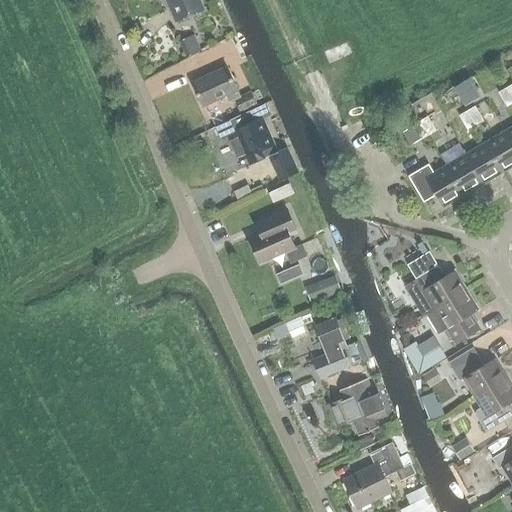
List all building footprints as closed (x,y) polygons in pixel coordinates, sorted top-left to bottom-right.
[(168,0),(177,20),(203,8),(199,0),(168,0)] [(178,43),(185,58),(201,51),(194,36),(178,43)] [(227,67),(191,84),(202,109),(239,93),(227,67)] [(463,108),(473,103),(469,96),(476,91),(470,79),(453,88),(463,108)] [(511,103),(511,98),(506,88),(498,93),(506,107),(511,103)] [(251,93),(234,101),(239,113),(256,105),(251,93)] [(266,104),(213,128),(215,127),(220,138),(227,135),(239,162),(247,158),(250,165),(265,158),(264,158),(268,156),(278,152),(275,146),(276,145),(264,119),(271,115),(266,104)] [(474,107),(466,111),(475,126),(483,121),(474,107)] [(475,126),(466,111),(458,116),(467,130),(475,126)] [(427,117),(419,122),(428,136),(436,131),(427,117)] [(419,122),(411,126),(402,132),(410,146),(428,136),(419,122)] [(511,144),(504,131),(484,143),(502,173),(511,166),(511,144)] [(484,143),(465,154),(482,184),(502,173),(484,143)] [(439,156),(445,166),(463,196),(482,184),(465,154),(459,145),(439,156)] [(278,152),(268,156),(280,181),(298,173),(297,171),(287,149),(286,147),(278,152)] [(463,196),(445,166),(433,173),(428,164),(408,176),(423,203),(435,196),(442,208),(463,196)] [(289,186),(268,195),(273,205),(293,195),(289,186)] [(302,244),(294,247),(289,236),(297,232),(288,210),(254,225),(259,236),(250,240),(260,264),(285,253),(290,265),(307,257),(302,244)] [(427,253),(419,258),(424,268),(433,262),(427,253)] [(299,263),(275,272),(280,283),(303,274),(299,263)] [(466,290),(454,270),(443,277),(437,266),(405,286),(424,316),(426,315),(466,290)] [(303,288),(311,305),(341,292),(334,275),(303,288)] [(438,334),(442,331),(449,342),(474,327),(467,316),(478,310),(466,290),(426,315),(438,334)] [(301,316),(285,324),(288,332),(304,325),(301,318),(301,316)] [(345,341),(350,339),(343,320),(317,330),(327,355),(313,361),(320,379),(361,362),(353,344),(348,346),(345,341)] [(415,342),(403,349),(418,374),(446,358),(438,346),(423,355),(415,342)] [(462,379),(474,398),(505,378),(493,359),(483,365),(476,355),(452,370),(459,381),(462,379)] [(422,375),(430,388),(442,380),(434,368),(422,375)] [(474,398),(480,408),(476,411),(478,413),(474,415),(485,432),(511,415),(511,412),(507,405),(511,401),(511,389),(505,378),(474,398)] [(339,391),(343,400),(335,403),(332,410),(336,420),(343,422),(351,419),(358,435),(378,426),(375,420),(386,415),(374,388),(370,389),(366,380),(339,391)] [(435,393),(419,398),(428,422),(443,417),(435,393)] [(451,447),(460,460),(474,452),(466,438),(451,447)] [(392,442),(369,453),(374,464),(343,479),(357,509),(392,492),(385,477),(396,471),(400,480),(415,473),(407,454),(400,458),(392,442)] [(502,467),(511,484),(511,445),(491,458),(498,469),(502,467)]
